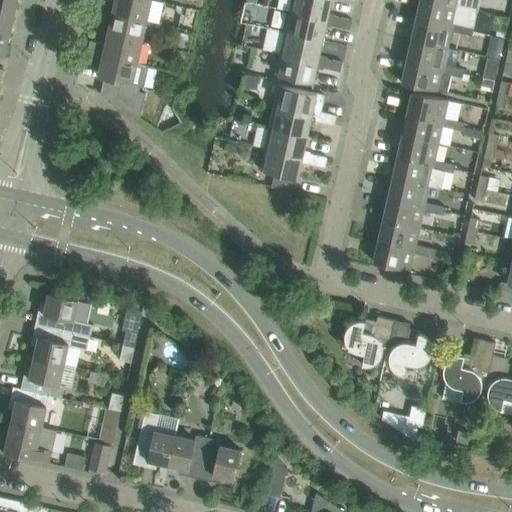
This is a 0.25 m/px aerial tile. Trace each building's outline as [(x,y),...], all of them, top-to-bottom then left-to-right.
[(0,0),(0,10),(14,14),(17,0),(0,0)] [(147,20),(151,0),(115,0),(115,1),(109,0),(98,0),(97,9),(147,20)] [(327,19),(331,0),(292,0),(290,11),(327,19)] [(462,33),(463,25),(474,27),(478,10),(457,5),(433,0),(421,0),(417,18),(452,26),(451,30),(462,33)] [(433,0),(457,5),(478,10),(480,0),(433,0)] [(272,29),(285,32),(323,40),(327,19),(290,11),(276,8),(272,29)] [(110,24),(108,34),(142,42),(147,20),(97,9),(94,20),(110,24)] [(0,10),(0,32),(10,35),(14,14),(0,10)] [(332,25),(341,27),(343,17),(335,15),(332,25)] [(352,20),(343,17),(341,27),(350,29),(352,20)] [(415,25),(412,39),(447,47),(451,30),(452,26),(417,18),(415,25)] [(463,25),(462,33),(472,35),(474,27),(463,25)] [(0,55),(5,57),(10,35),(0,32),(0,55)] [(285,32),(281,53),(318,61),(323,40),(285,32)] [(90,40),(87,51),(137,63),(142,42),(108,34),(105,43),(90,40)] [(500,59),(504,38),(491,35),(487,56),(500,59)] [(447,47),(412,39),(407,60),(442,68),(441,72),(451,75),(452,75),(454,67),(443,64),(447,47)] [(104,78),(101,92),(140,118),(146,93),(139,91),(140,86),(145,87),(150,65),(137,63),(87,51),(85,63),(100,66),(98,77),(104,78)] [(313,83),(318,61),(281,53),(276,74),(313,83)] [(487,56),(482,77),(495,80),(500,59),(487,56)] [(323,67),(332,69),(334,60),(325,58),(323,67)] [(332,69),(340,71),(342,62),(334,60),(332,69)] [(442,68),(407,60),(402,82),(447,92),(451,75),(441,72),(442,68)] [(452,75),(463,77),(464,69),(454,67),(452,75)] [(247,73),(245,86),(257,88),(260,76),(247,73)] [(498,93),(507,95),(510,83),(501,81),(498,93)] [(324,94),(317,93),(280,85),(275,106),(312,115),(318,116),(319,111),(320,111),(324,94)] [(448,100),(415,93),(413,92),(408,114),(443,122),(442,126),(452,128),(454,120),(444,118),(448,100)] [(505,107),(507,95),(498,93),(495,105),(505,107)] [(275,106),(270,127),(307,136),(312,115),(275,106)] [(326,122),(328,113),(320,111),(319,111),(318,116),(317,120),(326,122)] [(328,113),(326,122),(334,124),(336,115),(328,113)] [(443,122),(408,114),(403,135),(438,143),(442,126),(443,122)] [(233,119),(230,134),(245,137),(248,122),(233,119)] [(465,122),(454,120),(452,128),(463,131),(465,122)] [(270,127),(265,148),(303,157),(307,136),(270,127)] [(487,144),(496,146),(499,134),(489,132),(487,144)] [(403,135),(398,156),(433,164),(432,168),(443,170),(445,162),(434,160),(438,143),(403,135)] [(493,159),(496,146),(487,144),(484,156),(493,159)] [(274,173),(271,187),(292,191),(294,192),(294,191),(297,178),(298,178),(303,157),(265,148),(261,170),(274,173)] [(307,163),(316,165),(318,155),(309,153),(307,163)] [(327,157),(318,155),(316,165),(325,166),(327,157)] [(433,164),(398,156),(393,177),(428,185),(440,187),(444,171),(443,170),(432,168),(433,164)] [(455,164),(445,162),(443,170),(444,171),(453,173),(455,164)] [(480,175),(477,187),(486,189),(498,191),(499,185),(488,183),(489,177),(480,175)] [(393,177),(389,198),(424,206),(423,210),(433,212),(435,204),(425,202),(428,185),(393,177)] [(484,201),(486,189),(477,187),(474,199),(484,201)] [(424,206),(389,198),(384,219),(419,227),(423,210),(424,206)] [(446,206),(435,204),(433,212),(444,215),(446,206)] [(468,229),(477,231),(479,219),(470,217),(468,229)] [(426,246),(415,244),(415,243),(419,227),(384,219),(379,240),(414,248),(413,252),(415,252),(424,254),(426,246)] [(468,229),(465,241),(474,244),(477,231),(468,229)] [(414,248),(379,240),(374,262),(409,270),(413,252),(414,248)] [(436,249),(426,246),(424,254),(434,257),(436,249)] [(501,281),(498,294),(511,296),(511,264),(508,283),(501,281)] [(93,324),(74,320),(79,299),(67,296),(49,292),(46,304),(40,303),(35,324),(90,336),(93,324)] [(134,346),(143,309),(127,306),(122,327),(126,328),(123,344),(134,346)] [(366,318),(365,321),(363,321),(361,321),(360,321),(358,321),(356,322),(354,322),(353,323),(351,324),(350,325),(349,327),(348,328),(347,330),(346,332),(345,334),(345,335),(345,337),(345,339),(345,340),(346,341),(346,342),(347,344),(347,345),(348,347),(350,348),(352,350),(353,351),(356,352),(358,353),(365,354),(362,365),(364,365),(367,365),(370,365),(373,364),(375,363),(377,361),(378,360),(380,358),(380,357),(381,357),(382,354),(382,353),(386,354),(394,319),(378,316),(377,320),(366,318)] [(386,354),(390,355),(390,356),(390,358),(390,359),(390,361),(390,362),(390,363),(391,364),(391,365),(392,367),(393,368),(394,369),(395,370),(397,371),(399,373),(401,373),(402,374),(405,363),(414,365),(415,365),(416,365),(418,365),(420,364),(423,363),(424,363),(425,362),(427,360),(428,359),(430,357),(430,355),(431,354),(432,352),(432,351),(432,350),(432,348),(431,346),(431,343),(430,342),(430,341),(429,339),(427,338),(425,336),(423,335),(421,334),(419,333),(420,330),(415,329),(409,328),(410,323),(394,319),(386,354)] [(37,346),(34,357),(64,364),(68,345),(87,350),(90,336),(35,324),(31,345),(37,346)] [(448,381),(444,398),(461,402),(461,399),(464,400),(467,400),(470,399),(473,398),(475,397),(477,395),(479,393),(480,390),(481,387),(485,388),(493,354),(496,342),(479,339),(475,355),(465,353),(464,356),(461,355),(458,355),(455,356),(452,357),(450,359),(448,361),(446,364),(445,367),(444,370),(444,373),(445,376),(446,379),(448,381)] [(131,362),(134,346),(123,344),(119,359),(131,362)] [(493,354),(485,388),(489,389),(489,391),(488,392),(488,394),(489,396),(489,397),(490,399),(490,400),(491,401),(492,403),(493,404),(494,405),(495,406),(497,407),(498,407),(500,408),(501,408),(504,397),(511,399),(511,363),(508,362),(509,358),(493,354)] [(59,384),(64,364),(34,357),(32,368),(26,367),(21,388),(54,396),(62,397),(64,385),(59,384)] [(372,378),(369,391),(377,393),(380,380),(372,378)] [(15,408),(12,419),(42,426),(46,406),(51,407),(54,396),(21,388),(13,386),(8,407),(15,408)] [(422,388),(419,399),(426,400),(429,389),(422,388)] [(176,390),(174,397),(183,399),(184,392),(176,390)] [(108,407),(120,410),(124,394),(112,391),(108,407)] [(415,406),(411,424),(419,426),(423,426),(427,408),(415,406)] [(145,410),(133,463),(156,468),(157,462),(168,464),(175,435),(155,430),(159,413),(145,410)] [(3,429),(0,443),(0,451),(49,462),(52,449),(56,430),(42,426),(12,419),(10,431),(3,429)] [(105,423),(102,439),(113,441),(117,426),(105,423)] [(459,435),(458,442),(470,444),(472,431),(465,430),(459,435)] [(196,434),(195,439),(175,435),(168,464),(179,467),(178,473),(200,478),(209,437),(196,434)] [(222,440),(209,437),(200,478),(221,483),(223,476),(234,479),(241,449),(221,445),(222,440)] [(105,470),(110,446),(95,442),(90,467),(105,470)] [(87,468),(90,455),(72,451),(69,464),(87,468)] [(287,465),(277,453),(268,493),(280,496),(287,465)] [(316,492),(311,511),(346,511),(322,496),(316,492)] [(0,511),(33,511),(35,504),(6,497),(5,497),(3,509),(0,508),(0,511)]
